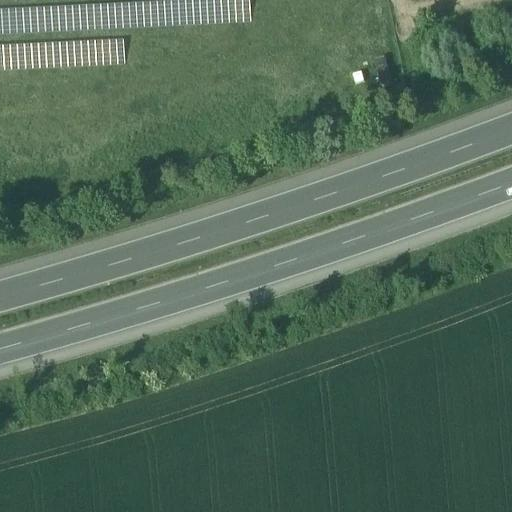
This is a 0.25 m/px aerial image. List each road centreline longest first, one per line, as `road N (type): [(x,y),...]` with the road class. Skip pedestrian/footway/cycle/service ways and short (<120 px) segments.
road 1 (motorway): [(0,366),(511,197)]
road 2 (motorway): [(511,149),(192,262),(0,317)]
